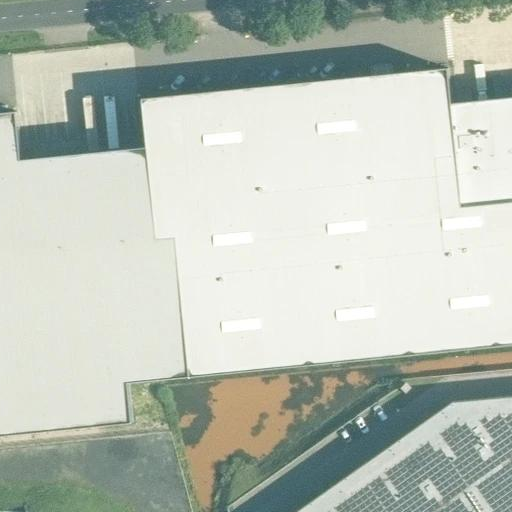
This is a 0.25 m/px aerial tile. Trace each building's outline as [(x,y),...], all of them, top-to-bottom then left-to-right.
[(511,97),(452,104),(449,69),(143,99),(148,147),(112,151),(22,160),(18,112),(0,113),(0,436),(133,423),(129,383),(166,380),(191,377),(511,344),(511,97)] [(511,396),(453,402),(511,485),(511,396)] [(450,511),(511,511),(511,485),(453,402),(399,439),(450,511)] [(450,511),(399,439),(346,477),(371,511),(450,511)] [(371,511),(346,477),(296,511),(371,511)]
